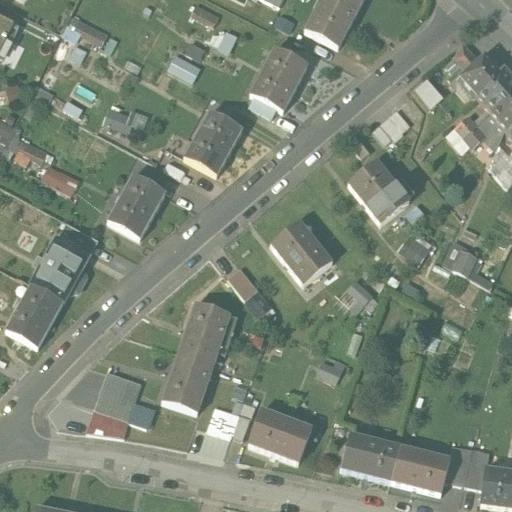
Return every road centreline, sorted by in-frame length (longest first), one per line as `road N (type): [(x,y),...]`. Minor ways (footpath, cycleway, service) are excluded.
road 1 (residential): [(471,0),(158,274),(27,398),(0,434)]
road 2 (residential): [(0,453),(72,458),(359,511)]
